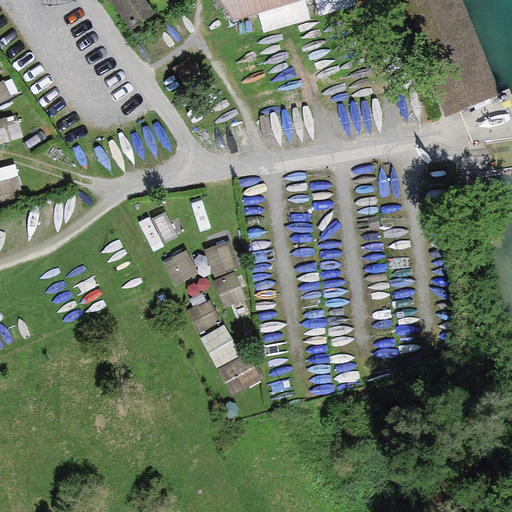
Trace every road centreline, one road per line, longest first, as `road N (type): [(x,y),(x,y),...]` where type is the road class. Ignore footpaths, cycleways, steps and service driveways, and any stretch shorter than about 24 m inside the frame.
road 1 (track): [(197,169),(109,193),(0,155)]
road 2 (track): [(109,193),(80,227),(0,265)]
